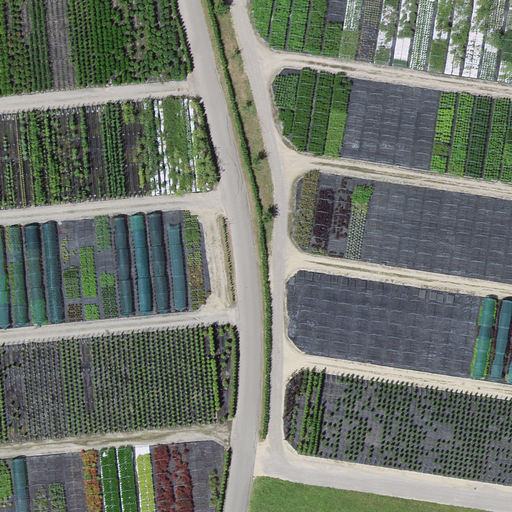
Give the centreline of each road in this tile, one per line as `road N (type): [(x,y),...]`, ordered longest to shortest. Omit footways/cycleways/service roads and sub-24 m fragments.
road 1 (unclassified): [(189,0),(243,239),(251,315),(233,511)]
road 2 (track): [(272,466),(280,193),(238,0)]
road 3 (track): [(242,461),(511,501)]
road 4 (track): [(511,91),(288,59),(252,63)]
road 5 (track): [(251,315),(0,336)]
road 6 (track): [(0,451),(246,434)]
road 7 (track): [(511,192),(275,161)]
road 8 (track): [(511,392),(277,356)]
road 9 (track): [(0,217),(234,196)]
road 10 (track): [(279,253),(511,289)]
road 11 (track): [(0,108),(209,86)]
